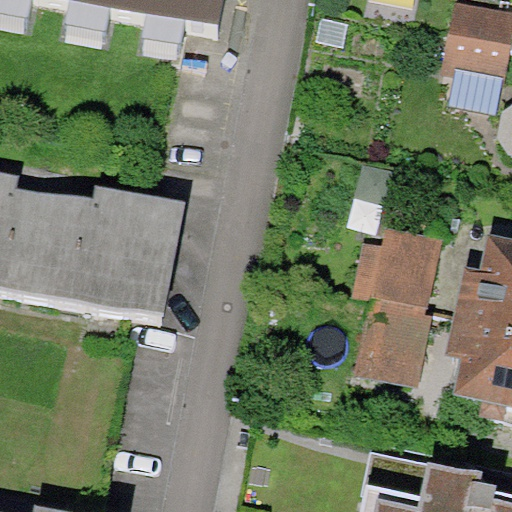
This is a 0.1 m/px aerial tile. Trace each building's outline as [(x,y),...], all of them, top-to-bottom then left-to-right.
[(224,0),(0,0),(0,7),(216,51),(224,0)] [(374,0),(421,10),(422,0),(374,0)] [(511,50),(511,23),(454,12),(438,86),(502,100),(511,50)] [(17,191),(0,187),(0,311),(163,346),(182,226),(93,207),(90,221),(15,205),(17,191)] [(387,238),(370,310),(432,324),(448,253),(387,238)] [(462,284),(453,325),(511,338),(511,258),(486,253),(478,287),(462,284)] [(432,327),(370,313),(354,383),(416,396),(432,327)] [(511,340),(453,327),(441,375),(458,379),(451,411),(511,424),(511,340)] [(493,511),(432,498),(429,511),(493,511)]
